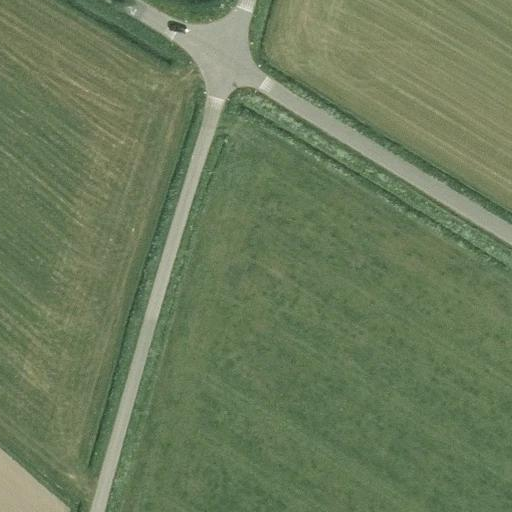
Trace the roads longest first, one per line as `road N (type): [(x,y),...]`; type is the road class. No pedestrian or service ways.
road 1 (unclassified): [(98,511),(228,65)]
road 2 (unclassified): [(511,235),(228,65)]
road 3 (unclassified): [(120,0),(228,65)]
